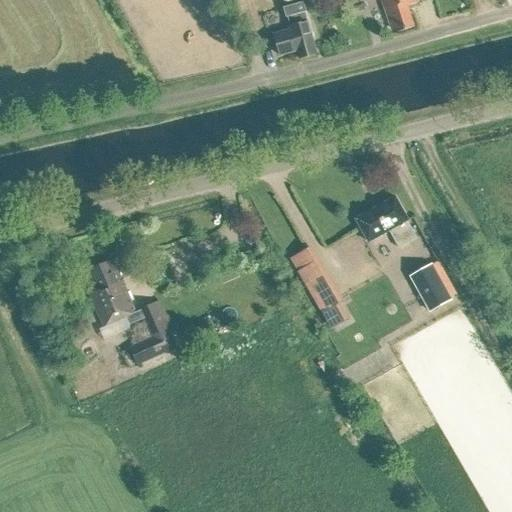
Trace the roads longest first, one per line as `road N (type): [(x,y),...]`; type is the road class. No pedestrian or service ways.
road 1 (unclassified): [(0,236),(511,107)]
road 2 (unclassified): [(0,139),(511,14)]
